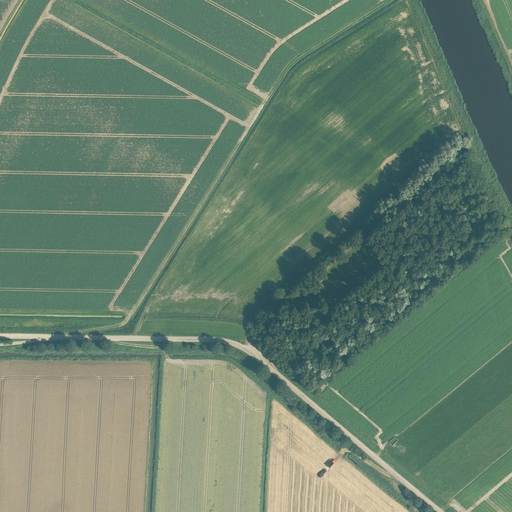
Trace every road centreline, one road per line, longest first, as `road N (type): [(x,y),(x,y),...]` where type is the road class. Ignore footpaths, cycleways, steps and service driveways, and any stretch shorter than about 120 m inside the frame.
road 1 (tertiary): [(84,335),(230,342),(338,424)]
road 2 (tertiary): [(440,511),(338,424)]
